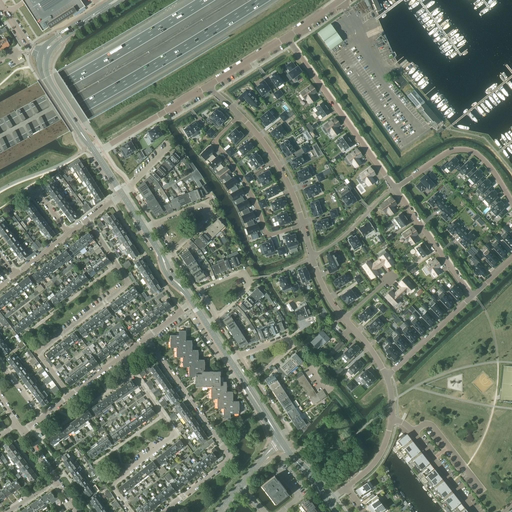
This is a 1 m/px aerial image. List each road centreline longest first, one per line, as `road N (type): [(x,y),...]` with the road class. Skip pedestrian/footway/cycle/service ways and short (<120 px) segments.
road 1 (motorway): [(0,150),(257,0)]
road 2 (residential): [(395,189),(286,37),(209,85)]
road 3 (residential): [(70,396),(39,353),(130,284),(87,221)]
road 4 (motorway): [(206,0),(0,121)]
road 5 (residential): [(162,511),(233,454),(146,339)]
road 6 (residential): [(129,511),(112,487),(176,435),(124,356)]
road 7 (residential): [(239,113),(216,143),(239,171),(265,230),(303,224)]
road 8 (residential): [(511,200),(469,150),(446,152),(395,189)]
road 9 (residential): [(472,296),(395,189)]
road 10 (residential): [(303,224),(280,166),(239,113)]
road 11 (residential): [(110,203),(181,311)]
road 12 (residential): [(475,511),(413,432),(392,418)]
road 13 (residential): [(209,85),(103,150)]
